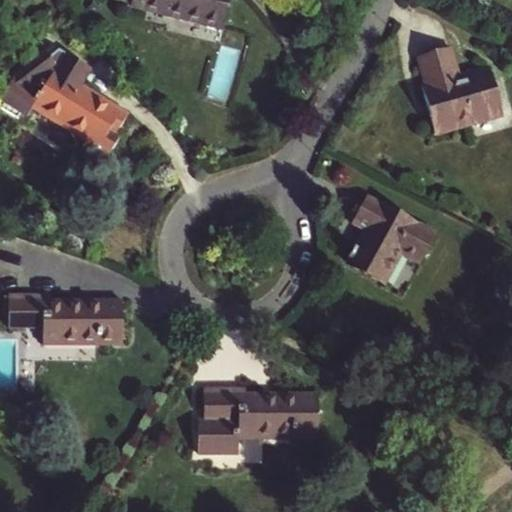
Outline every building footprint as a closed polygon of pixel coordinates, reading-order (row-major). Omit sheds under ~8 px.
[(223,29),(230,0),(131,0),(130,5),(223,29)] [(422,88),(435,133),(503,114),(489,67),(459,76),(451,47),(419,56),(428,86),(422,88)] [(116,135),(127,115),(55,71),(57,67),(44,52),(7,84),(8,86),(0,98),(28,115),(33,107),(86,141),(82,147),(105,162),(120,138),(116,135)] [(433,233),(368,199),(354,225),(366,231),(356,249),(353,246),(348,258),(351,259),(349,265),(384,283),(401,252),(418,261),(433,233)] [(43,344),(123,345),(123,302),(50,301),(51,294),(8,294),(8,327),(43,328),(43,344)] [(238,439),(318,440),(318,395),(245,394),(245,389),(203,388),(203,417),(203,422),(197,422),(197,454),(238,454),(238,439)] [(112,487),(103,481),(97,491),(106,498),(112,487)]
